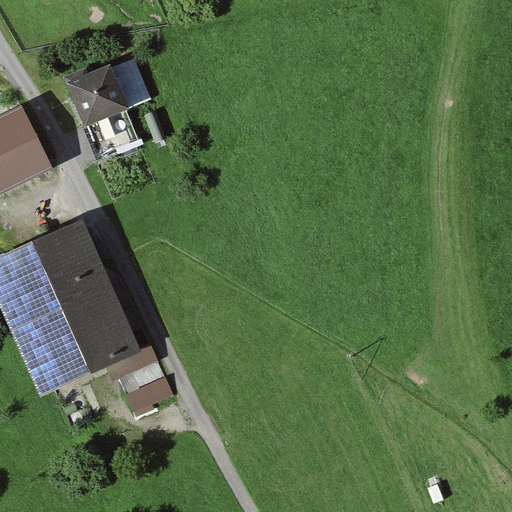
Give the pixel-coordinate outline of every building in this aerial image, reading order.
[(117,110),(102,72),(52,92),(68,130),(117,110)] [(27,110),(0,121),(0,188),(51,167),(27,110)] [(129,358),(72,225),(0,256),(0,347),(24,403),(129,358)] [(162,367),(123,379),(127,392),(166,380),(162,367)] [(129,395),(136,414),(179,399),(172,379),(129,395)]
